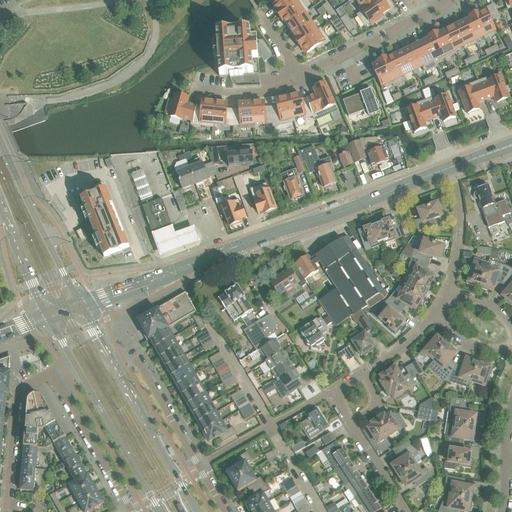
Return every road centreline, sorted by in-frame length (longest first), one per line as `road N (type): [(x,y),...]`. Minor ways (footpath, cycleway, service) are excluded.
road 1 (tertiary): [(237,246),(449,168)]
road 2 (residential): [(225,511),(135,356),(114,366)]
road 3 (tertiary): [(79,304),(0,138)]
road 4 (tertiary): [(72,361),(159,511)]
road 5 (tertiary): [(79,304),(237,246)]
road 6 (tertiary): [(196,511),(114,366)]
road 7 (unknown): [(493,0),(503,30),(496,46),(390,93)]
road 8 (residential): [(50,373),(132,511)]
road 9 (residential): [(6,511),(16,391),(50,373)]
road 10 (residential): [(444,294),(459,210),(449,168)]
road 11 (tertiary): [(0,199),(47,316)]
road 12 (residential): [(298,72),(411,20)]
